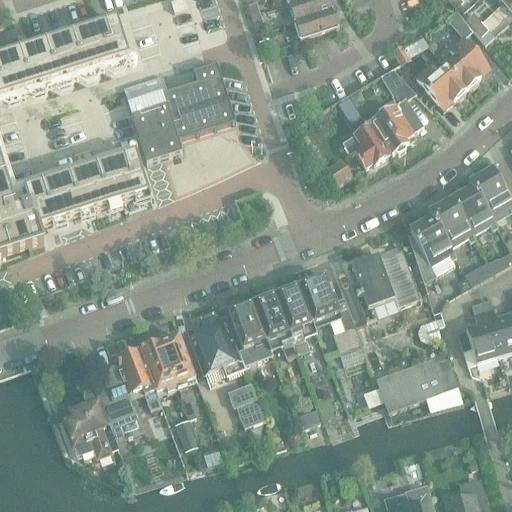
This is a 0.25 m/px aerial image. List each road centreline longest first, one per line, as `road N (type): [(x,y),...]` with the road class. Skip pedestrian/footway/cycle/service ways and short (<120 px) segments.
road 1 (residential): [(310,241),(0,353)]
road 2 (residential): [(13,275),(283,169)]
road 3 (residential): [(510,511),(476,394),(465,384),(441,313),(511,281)]
road 4 (residential): [(488,134),(443,171),(310,241)]
road 5 (residential): [(256,98),(323,77),(386,28),(377,0)]
road 6 (residential): [(238,48),(86,96)]
road 7 (residential): [(86,96),(21,116),(41,175)]
